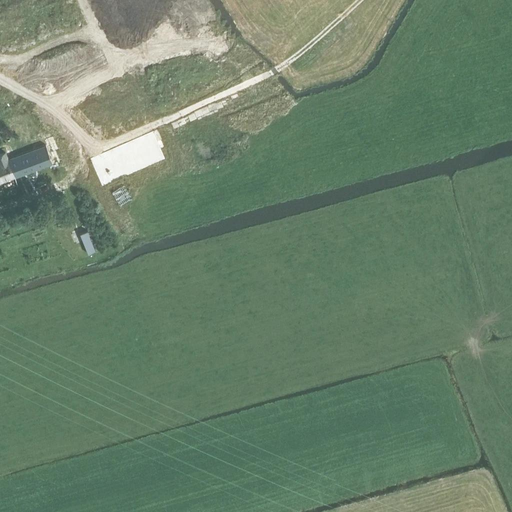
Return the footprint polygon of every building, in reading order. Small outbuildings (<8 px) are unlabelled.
[(166,4),(130,17),(136,33),(172,19),(166,4)] [(45,145),(8,158),(15,177),(51,163),(45,145)] [(0,182),(15,177),(8,158),(6,152),(0,154),(0,182)] [(37,210),(40,217),(43,219),(46,217),(48,214),(45,207),(42,206),(39,207),(37,210)] [(87,230),(80,233),(88,253),(96,250),(87,230)]
